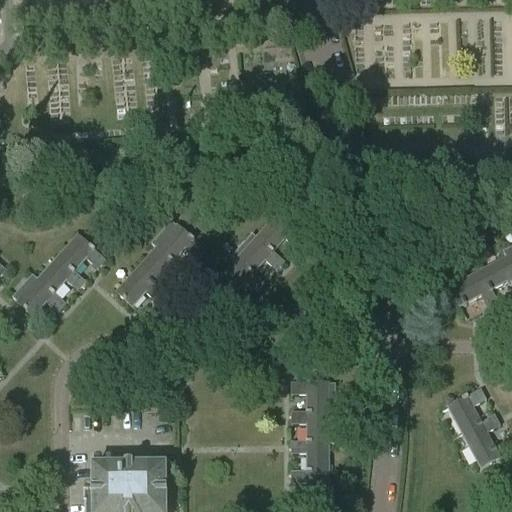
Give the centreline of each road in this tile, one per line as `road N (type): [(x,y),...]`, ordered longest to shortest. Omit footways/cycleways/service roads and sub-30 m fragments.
road 1 (residential): [(64,511),(62,392),(78,356),(116,342),(379,295)]
road 2 (residential): [(379,295),(311,0)]
road 3 (residential): [(379,511),(387,455),(384,346)]
road 4 (residential): [(511,347),(384,346)]
